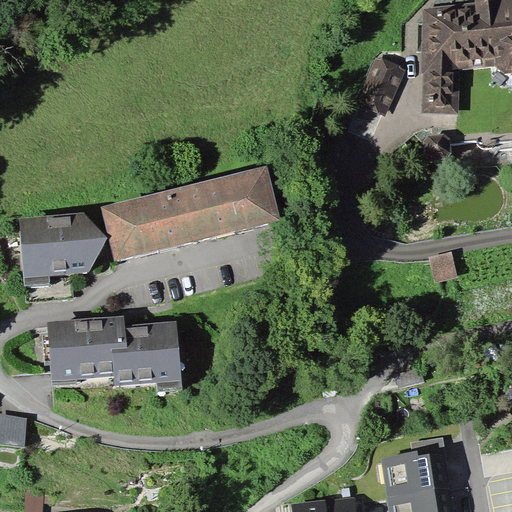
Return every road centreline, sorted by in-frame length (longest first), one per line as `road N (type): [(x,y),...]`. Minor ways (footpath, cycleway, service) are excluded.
road 1 (residential): [(0,377),(63,422),(144,441),(358,408),(338,455),(257,511)]
road 2 (residential): [(268,260),(23,322),(0,335)]
